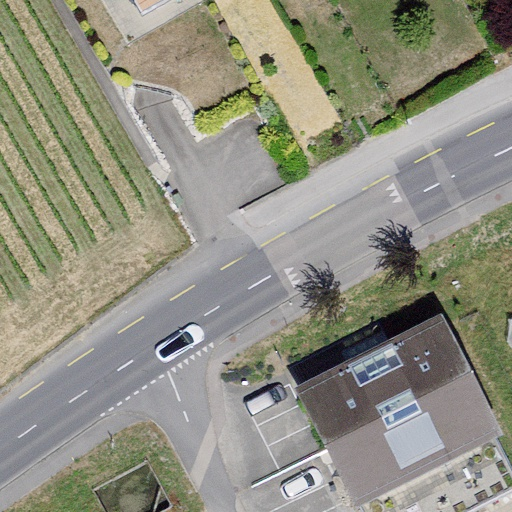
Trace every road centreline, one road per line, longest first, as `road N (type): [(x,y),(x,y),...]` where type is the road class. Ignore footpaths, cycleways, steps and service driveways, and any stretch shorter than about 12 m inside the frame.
road 1 (secondary): [(148,352),(404,202),(511,151)]
road 2 (secondary): [(0,454),(148,352)]
road 3 (residential): [(148,352),(227,511)]
